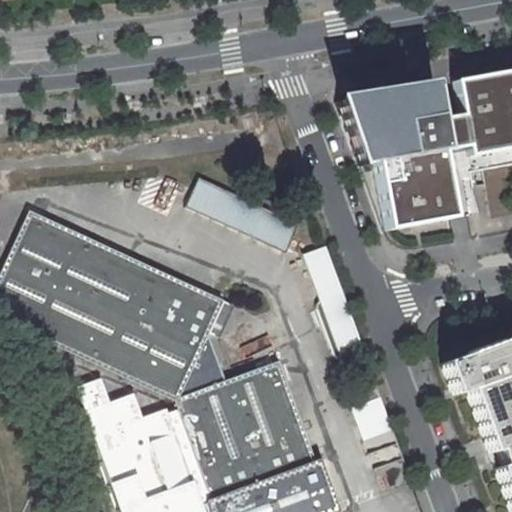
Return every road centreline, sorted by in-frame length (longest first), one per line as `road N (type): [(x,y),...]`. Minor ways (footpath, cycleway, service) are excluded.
road 1 (residential): [(274,41),(372,301)]
road 2 (primary): [(0,79),(274,41)]
road 3 (primary): [(274,41),(511,0)]
road 4 (residential): [(372,301),(443,511)]
road 5 (residential): [(372,301),(511,276)]
